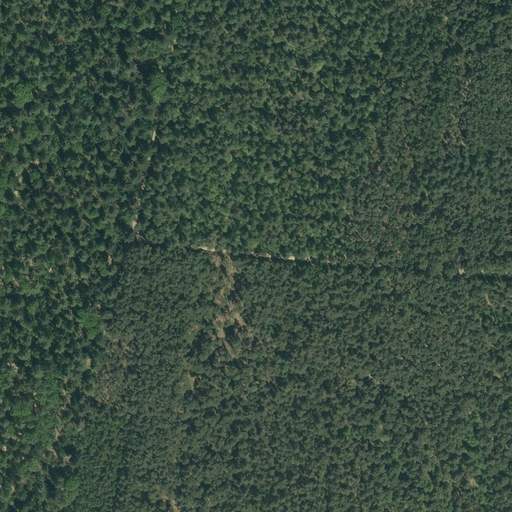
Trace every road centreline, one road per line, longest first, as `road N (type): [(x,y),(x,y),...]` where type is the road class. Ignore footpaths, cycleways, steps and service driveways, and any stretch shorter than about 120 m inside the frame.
road 1 (track): [(65,511),(130,237)]
road 2 (track): [(130,237),(344,261)]
road 3 (track): [(344,261),(511,272)]
road 4 (track): [(130,237),(161,105)]
